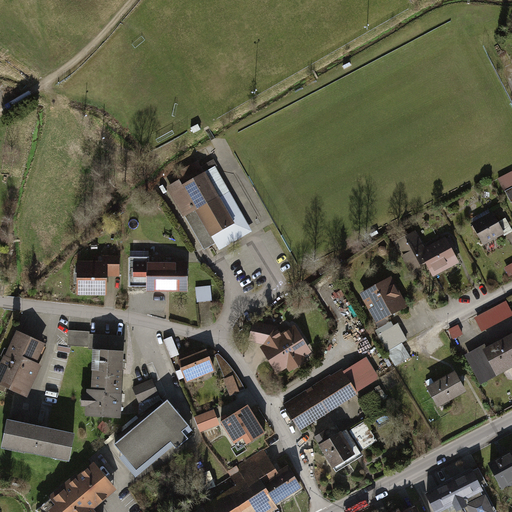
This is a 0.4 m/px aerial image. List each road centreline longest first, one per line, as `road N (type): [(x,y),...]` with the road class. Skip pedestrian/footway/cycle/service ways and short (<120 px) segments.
road 1 (residential): [(323,511),(234,355),(215,342),(67,307),(0,301)]
road 2 (secondary): [(511,419),(333,511)]
road 3 (track): [(134,0),(74,63),(0,113)]
